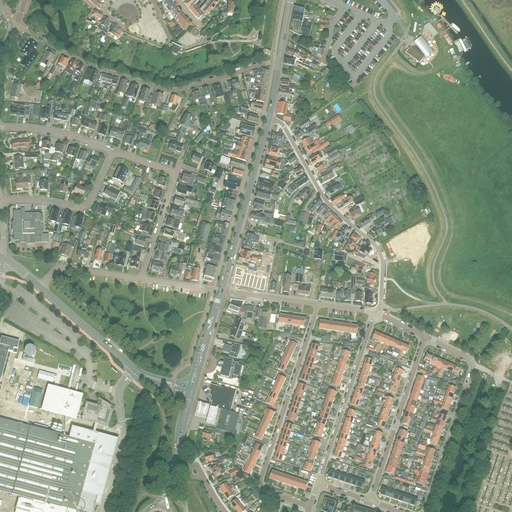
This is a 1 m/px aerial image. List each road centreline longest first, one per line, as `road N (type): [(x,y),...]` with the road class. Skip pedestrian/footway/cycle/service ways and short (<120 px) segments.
road 1 (residential): [(16,24),(111,73),(168,89),(279,62)]
road 2 (residential): [(309,506),(267,492),(260,478),(318,304)]
road 3 (residential): [(380,304),(378,249),(328,204),(283,125),(269,117)]
road 4 (residential): [(425,511),(473,370),(470,359),(424,335)]
road 5 (residential): [(374,312),(316,483)]
road 6 (secondary): [(220,290),(269,117)]
road 7 (residential): [(369,500),(424,335)]
road 8 (residential): [(0,201),(82,207),(113,150)]
road 9 (track): [(458,511),(476,458),(472,429),(492,374)]
road 10 (unclassified): [(380,304),(467,306),(511,329)]
road 11 (tertiary): [(134,369),(40,287)]
